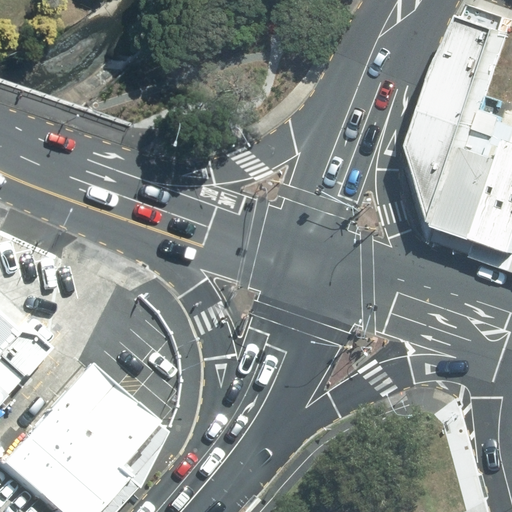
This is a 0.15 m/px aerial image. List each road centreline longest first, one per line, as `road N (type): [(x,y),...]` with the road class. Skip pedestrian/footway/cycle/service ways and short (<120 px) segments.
road 1 (secondary): [(511,331),(238,425)]
road 2 (secondary): [(127,216),(353,105)]
road 3 (secondary): [(238,425),(207,317),(127,216)]
road 4 (secondary): [(353,105),(432,304)]
road 5 (secondary): [(307,266),(127,216)]
road 6 (secondary): [(238,425),(282,342),(307,266)]
road 7 (secondary): [(353,105),(307,266)]
road 8 (residential): [(511,505),(499,439),(511,349)]
road 9 (secondary): [(127,216),(0,170)]
road 10 (secondary): [(432,304),(307,266)]
